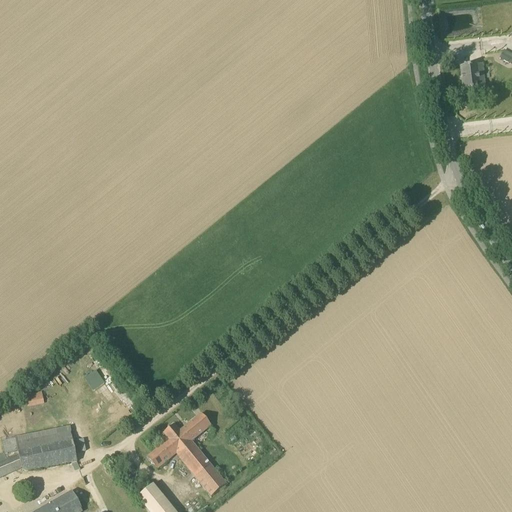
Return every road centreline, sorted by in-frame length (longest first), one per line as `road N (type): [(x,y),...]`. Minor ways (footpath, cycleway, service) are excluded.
road 1 (unclassified): [(456,173),(91,467),(34,489),(0,489)]
road 2 (tertiary): [(456,173),(430,0)]
